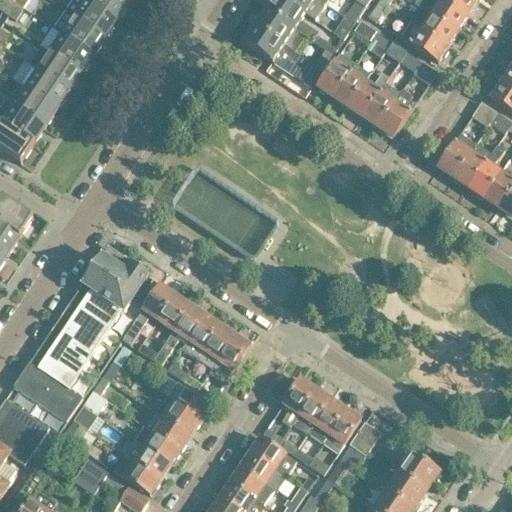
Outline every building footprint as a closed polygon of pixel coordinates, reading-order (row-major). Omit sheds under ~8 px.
[(0,13),(6,17),(14,6),(4,0),(2,0),(0,4),(0,13)] [(32,0),(17,0),(14,6),(24,13),(32,0)] [(119,23),(87,2),(84,0),(74,0),(66,14),(107,41),(119,23)] [(131,5),(123,0),(87,0),(87,2),(119,23),(131,5)] [(301,25),(306,17),(279,0),(274,0),(271,5),(272,7),(268,15),(306,40),(306,41),(325,53),(334,59),(337,52),(317,39),(319,37),(301,25)] [(327,7),(315,0),(314,0),(279,0),(306,17),(316,23),(327,7)] [(358,0),(356,4),(365,11),(372,0),(358,0)] [(383,0),(380,6),(387,11),(394,0),(383,0)] [(421,0),(415,9),(420,12),(458,38),(468,22),(435,0),(421,0)] [(478,8),(466,0),(435,0),(468,22),(478,8)] [(355,27),(365,11),(356,4),(345,20),(355,27)] [(16,24),(24,13),(14,6),(6,17),(16,24)] [(369,21),(377,26),(387,11),(380,6),(369,21)] [(420,12),(410,27),(421,33),(448,52),(458,38),(420,12)] [(107,41),(66,14),(54,32),(63,37),(94,59),(107,41)] [(306,40),(268,15),(263,22),(259,22),(256,27),(257,30),(256,31),(295,57),(295,56),(306,41),(306,40)] [(344,43),(355,27),(345,20),(334,36),(344,43)] [(378,37),(361,25),(355,36),(370,46),(372,43),(374,44),(378,37)] [(448,52),(421,33),(410,27),(400,42),(439,67),(443,60),(446,62),(450,56),(447,54),(448,52)] [(295,57),(256,31),(253,31),(250,36),(251,39),(245,48),(312,92),(323,75),(315,70),(315,69),(295,56),(295,57)] [(11,38),(1,32),(0,32),(0,48),(2,51),(11,38)] [(94,59),(63,37),(51,55),(82,77),(94,59)] [(388,54),(393,47),(378,37),(374,44),(377,46),(371,55),(381,61),(387,53),(388,54)] [(408,57),(393,47),(388,54),(403,63),(408,57)] [(82,77),(51,55),(41,49),(29,68),(38,74),(70,95),(82,77)] [(323,75),(334,59),(325,53),(315,69),(315,70),(323,75)] [(423,67),(408,57),(403,63),(401,66),(415,76),(417,77),(423,67)] [(341,58),(319,91),(319,92),(320,94),(324,97),(326,96),(334,101),(357,68),(349,63),(341,58)] [(437,76),(423,67),(417,77),(415,76),(413,79),(429,89),(437,76)] [(372,78),(357,68),(334,101),(341,106),(341,109),(348,113),(366,86),(372,78)] [(511,73),(503,87),(511,92),(511,73)] [(70,95),(38,74),(26,92),(58,113),(70,95)] [(363,121),(387,88),(386,87),(389,82),(382,78),(373,91),(366,86),(348,113),(354,118),(357,117),(363,121)] [(511,92),(503,87),(501,90),(499,88),(495,95),(497,96),(492,104),(511,117),(511,92)] [(402,98),(401,97),(387,88),(363,121),(371,127),(372,130),(378,133),(402,98)] [(58,113),(26,92),(14,110),(46,131),(58,113)] [(395,143),(417,110),(410,105),(413,100),(402,93),(401,97),(402,98),(378,133),(384,138),(387,137),(395,143)] [(46,131),(14,110),(6,104),(0,112),(0,126),(2,128),(34,149),(46,131)] [(490,128),(497,116),(483,106),(473,121),(488,131),(489,128),(490,128)] [(505,138),(508,134),(511,127),(511,125),(497,116),(490,128),(505,138)] [(34,149),(2,128),(0,130),(0,153),(21,168),(34,149)] [(453,183),(476,148),(461,138),(439,172),(447,177),(447,179),(453,183)] [(469,192),(491,158),(476,148),(453,183),(460,188),(463,188),(469,192)] [(483,203),(501,178),(493,173),(504,154),(497,149),(491,158),(469,192),(477,197),(477,199),(483,203)] [(499,212),(511,192),(511,176),(508,183),(501,178),(483,203),(490,208),(493,208),(499,212)] [(511,192),(499,212),(507,217),(507,220),(511,223),(511,222),(511,192)] [(0,226),(21,241),(34,222),(2,200),(0,202),(0,226)] [(0,226),(0,252),(9,258),(21,241),(0,226)] [(0,271),(9,258),(0,252),(0,271)] [(124,317),(149,280),(108,252),(83,290),(122,316),(124,317)] [(70,394),(122,316),(83,290),(30,367),(70,394)] [(160,325),(178,299),(170,294),(168,295),(160,290),(142,315),(143,315),(123,344),(131,349),(151,319),(160,325)] [(175,335),(191,311),(183,305),(183,303),(178,299),(160,325),(174,335),(175,335)] [(188,346),(207,319),(200,314),(197,315),(191,311),(175,335),(174,335),(158,358),(159,358),(155,365),(162,370),(181,341),(187,346),(188,346)] [(199,364),(221,330),(213,325),(213,323),(207,319),(188,346),(187,346),(183,353),(199,364)] [(214,374),(237,339),(230,334),(228,335),(221,330),(199,364),(213,373),(214,374)] [(226,387),(251,350),(243,344),(243,342),(237,339),(214,374),(213,373),(210,377),(226,387)] [(159,358),(158,358),(143,348),(139,355),(155,365),(159,358)] [(121,370),(132,355),(124,350),(114,365),(121,370)] [(111,385),(121,370),(114,365),(103,381),(111,385)] [(70,394),(30,367),(14,392),(67,427),(83,403),(74,397),(70,394)] [(189,378),(173,368),(168,374),(184,385),(189,378)] [(204,388),(203,388),(189,378),(184,385),(199,395),(204,388)] [(100,400),(111,385),(103,381),(94,394),(95,395),(94,395),(100,400)] [(300,419),(318,392),(311,388),(309,388),(301,383),(284,409),(291,413),(283,426),(292,431),(294,428),(300,419)] [(211,409),(179,387),(169,402),(203,425),(207,419),(206,416),(211,409)] [(202,391),(199,395),(214,405),(216,401),(202,391)] [(309,437),(331,404),(324,399),(324,396),(318,392),(300,419),(294,428),(309,437)] [(107,404),(100,400),(94,395),(84,410),(98,419),(107,404)] [(203,425),(169,402),(159,417),(191,439),(196,431),(199,431),(203,425)] [(25,469),(49,433),(6,404),(0,412),(0,447),(4,450),(1,454),(11,460),(25,469)] [(325,447),(348,412),(341,408),(339,409),(331,404),(309,437),(325,447)] [(88,433),(98,419),(84,410),(74,425),(80,429),(81,429),(88,433)] [(341,457),(362,424),(354,419),(354,416),(348,412),(325,447),(341,457)] [(191,439),(159,417),(149,432),(183,455),(187,448),(186,446),(191,439)] [(70,444),(80,429),(74,425),(63,440),(70,444)] [(367,458),(382,436),(365,426),(351,448),(367,458)] [(183,455),(149,432),(147,430),(137,445),(171,468),(176,462),(178,462),(183,455)] [(284,443),(268,432),(264,439),(280,450),(284,443)] [(286,459),(262,442),(256,450),(254,450),(250,456),(277,473),(276,474),(287,481),(297,467),(286,459)] [(299,453),(284,443),(280,450),(294,459),(299,453)] [(171,468),(137,445),(127,460),(163,484),(167,479),(166,476),(171,468)] [(4,450),(0,447),(0,503),(17,478),(4,470),(11,460),(1,454),(4,450)] [(367,458),(351,448),(340,464),(347,468),(352,461),(360,466),(367,458)] [(314,463),(299,453),(294,459),(310,470),(314,463)] [(276,474),(277,473),(250,456),(245,463),(246,465),(241,473),(274,495),(277,496),(287,481),(276,474)] [(438,475),(446,462),(437,456),(429,469),(424,465),(423,462),(419,459),(415,459),(412,457),(400,476),(428,494),(433,488),(435,487),(440,480),(440,478),(441,476),(438,475)] [(163,484),(127,460),(116,476),(151,499),(156,492),(158,491),(163,484)] [(330,472),(315,462),(314,462),(314,463),(310,470),(324,480),(330,472)] [(103,485),(109,477),(89,464),(77,482),(76,482),(74,485),(74,486),(94,499),(96,496),(103,485)] [(335,487),(347,468),(340,464),(328,483),(335,487)] [(274,495),(241,473),(236,480),(234,480),(230,486),(264,509),(274,495)] [(56,511),(57,511),(58,509),(37,495),(45,483),(34,476),(9,511),(56,511)] [(428,494),(400,476),(387,494),(414,511),(416,511),(420,506),(423,506),(428,499),(427,496),(428,494)] [(124,487),(109,477),(103,485),(118,496),(124,487)] [(315,486),(309,482),(303,491),(309,495),(315,486)] [(323,505),(335,487),(328,483),(316,501),(323,505)] [(264,509),(230,486),(225,493),(226,495),(222,502),(237,511),(264,511),(266,511),(264,509)] [(299,511),(309,495),(303,491),(301,490),(301,491),(302,492),(292,507),(299,511)] [(131,511),(145,511),(151,505),(130,491),(120,505),(131,511)] [(414,511),(387,494),(374,511),(414,511)] [(318,511),(323,505),(316,501),(315,502),(312,499),(303,511),(318,511)] [(237,511),(222,502),(216,510),(214,509),(212,511),(237,511)]
